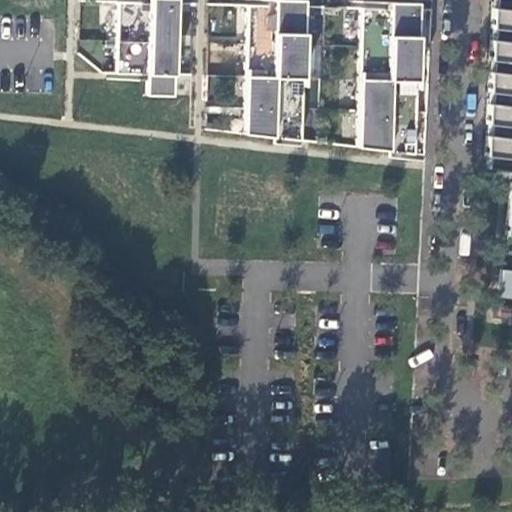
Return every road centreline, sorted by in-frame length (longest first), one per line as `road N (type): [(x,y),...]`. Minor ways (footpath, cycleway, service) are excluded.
road 1 (residential): [(448,293),(463,0)]
road 2 (residential): [(193,267),(418,275)]
road 3 (residential): [(442,450),(448,293)]
